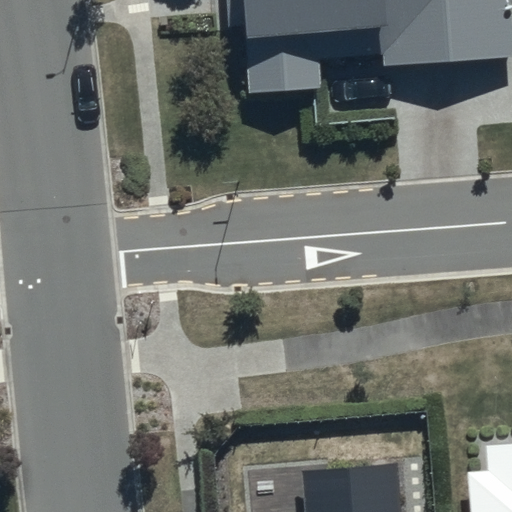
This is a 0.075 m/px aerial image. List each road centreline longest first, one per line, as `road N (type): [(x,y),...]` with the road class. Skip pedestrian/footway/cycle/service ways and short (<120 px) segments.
road 1 (residential): [(511,220),(58,258)]
road 2 (tertiary): [(58,258),(28,0)]
road 3 (tertiary): [(85,511),(58,258)]
